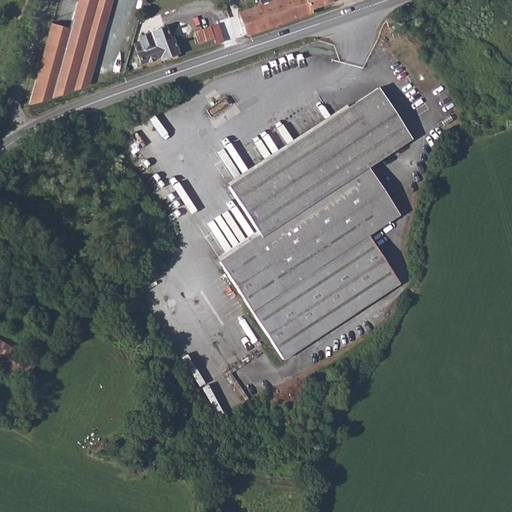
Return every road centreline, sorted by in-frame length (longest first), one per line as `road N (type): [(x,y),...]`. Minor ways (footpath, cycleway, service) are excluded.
road 1 (tertiary): [(384,0),(45,119),(0,146)]
road 2 (unclassified): [(52,0),(0,142)]
